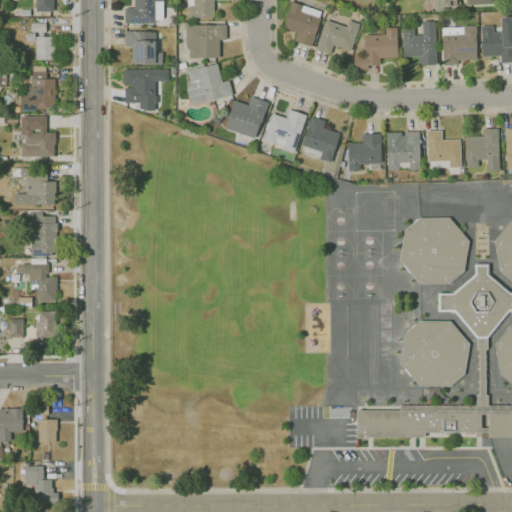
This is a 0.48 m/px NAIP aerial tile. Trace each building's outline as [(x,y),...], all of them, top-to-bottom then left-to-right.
[(54,0),(34,0),(35,11),(55,11),(54,0)] [(162,0),(133,0),(134,8),(124,8),(124,22),(162,22),(162,0)] [(187,0),(188,17),(214,17),(213,0),(187,0)] [(322,11),(290,1),(283,27),(296,31),(293,41),(311,46),(322,11)] [(500,56),(500,62),(511,62),(511,16),(500,17),(500,25),(481,25),(482,56),(500,56)] [(350,50),(359,23),(347,20),(346,26),(325,19),(315,49),(330,53),(333,44),(350,50)] [(435,20),(422,21),(422,34),(414,35),(413,28),(402,29),(402,56),(418,56),(418,64),(436,64),(435,20)] [(54,59),(53,36),(45,36),(45,22),(31,22),(31,32),(35,32),(36,59),(54,59)] [(226,24),(186,25),(186,58),(219,57),(219,40),(226,39),(226,24)] [(476,59),(475,26),(441,26),(442,64),(457,63),(457,59),(476,59)] [(364,34),(364,55),(356,55),(356,66),(379,66),(379,57),(397,57),(396,27),(385,27),(385,33),(364,34)] [(131,63),(161,64),(161,57),(155,56),(155,31),(124,30),(124,46),(131,46),(131,63)] [(232,95),(228,80),(221,81),(217,62),(184,69),(192,104),(232,95)] [(124,103),(139,103),(139,110),(154,110),(155,81),(168,81),(168,69),(123,68),(122,85),(124,85),(124,103)] [(20,94),(20,108),(54,107),(54,78),(46,78),(45,70),(31,70),(32,94),(20,94)] [(234,100),(225,129),(256,138),(267,101),(251,96),(248,104),(234,100)] [(305,114),(288,109),(286,117),(271,113),(263,139),(284,145),(283,149),(294,152),(305,114)] [(20,156),(55,156),(55,132),(46,132),(46,115),(21,115),(22,144),(20,144),(20,156)] [(330,162),(340,133),(323,127),(325,120),(310,116),(301,144),(321,151),(319,158),(330,162)] [(466,167),(478,166),(478,159),(486,159),(486,170),(499,170),(498,128),(482,128),(483,136),(465,136),(466,167)] [(460,167),(460,139),(441,140),(441,130),(426,130),(426,161),(448,160),(448,167),(460,167)] [(386,132),(387,169),(420,169),(419,132),(386,132)] [(381,162),(380,133),(361,133),(362,142),(347,142),(348,170),(360,169),(360,163),(381,162)] [(55,203),(55,180),(47,181),(46,167),(22,168),(22,193),(14,193),(14,204),(55,203)] [(57,254),(55,215),(29,216),(30,255),(57,254)] [(419,281),(449,281),(464,269),(468,239),(449,216),(419,216),(405,228),(400,258),(419,281)] [(511,280),(511,219),(495,239),(500,270),(511,280)] [(48,263),(15,263),(15,273),(28,273),(28,280),(37,280),(37,301),(56,301),(56,276),(48,276),(48,263)] [(357,436),(425,436),(424,431),(489,431),(489,436),(511,436),(511,405),(488,405),(488,395),(485,394),(485,348),(488,348),(487,337),(509,308),(511,308),(511,292),(487,273),(487,264),(477,264),(477,273),(454,292),(439,292),(439,309),(455,308),(478,336),(478,347),(480,347),(480,394),(477,394),(477,405),(400,405),(400,408),(357,408),(357,414),(357,436)] [(55,310),(36,311),(36,337),(56,337),(55,310)] [(22,337),(22,318),(8,318),(8,337),(22,337)] [(420,385),(450,385),(465,372),(469,343),(449,320),(420,320),(406,332),(401,362),(420,385)] [(511,383),(511,322),(496,342),(500,372),(511,383)] [(35,418),(47,418),(47,406),(34,406),(35,418)] [(22,431),(22,408),(0,408),(0,440),(10,441),(10,431),(22,431)] [(56,442),(56,419),(37,420),(38,442),(56,442)] [(43,465),(25,465),(24,484),(33,484),(33,503),(57,503),(57,492),(52,491),(52,480),(42,479),(43,465)]
